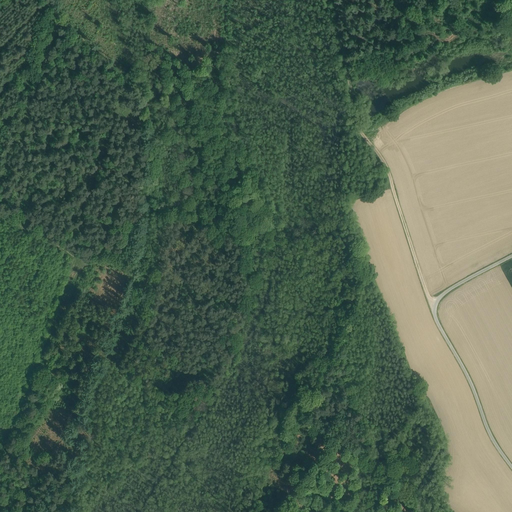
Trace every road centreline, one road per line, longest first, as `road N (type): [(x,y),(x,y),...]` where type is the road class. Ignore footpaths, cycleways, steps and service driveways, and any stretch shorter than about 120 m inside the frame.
road 1 (track): [(433,303),(390,183),(361,137),(334,0)]
road 2 (unclassified): [(511,467),(433,303),(511,256)]
